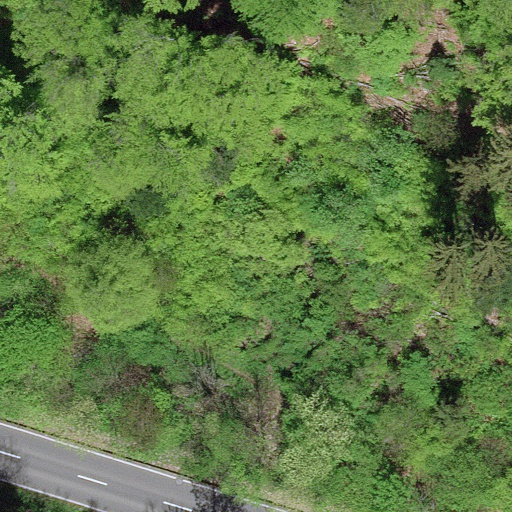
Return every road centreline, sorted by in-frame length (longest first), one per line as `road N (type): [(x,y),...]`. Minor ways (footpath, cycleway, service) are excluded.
road 1 (track): [(0,263),(152,330),(379,456),(502,511)]
road 2 (tertiary): [(177,511),(0,456)]
